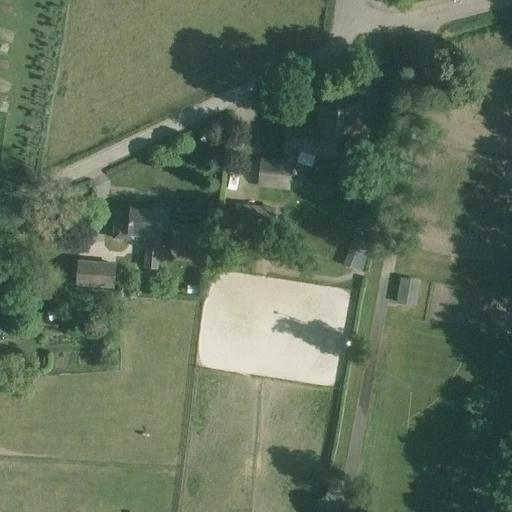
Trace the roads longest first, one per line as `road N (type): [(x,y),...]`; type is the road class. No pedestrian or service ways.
road 1 (residential): [(412,25),(342,511)]
road 2 (unclassified): [(337,47),(0,203)]
